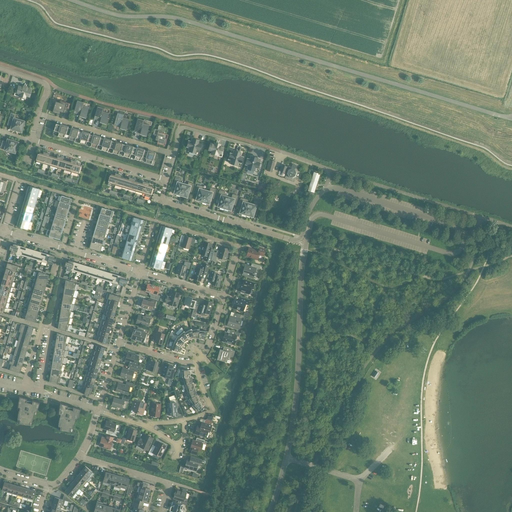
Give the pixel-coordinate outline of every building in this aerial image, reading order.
[(27,83),(25,83),(24,86),(23,86),(23,87),(18,86),(17,90),(15,90),(14,95),(24,98),(25,95),(29,96),(31,90),(27,89),(27,87),(26,87),(27,83)] [(53,107),(52,111),(52,112),(57,113),(57,112),(60,113),(60,112),(68,114),(69,108),(68,108),(69,104),(60,101),(60,102),(55,101),(54,107),(53,107)] [(76,107),(74,113),(82,115),(81,117),(85,118),(89,107),(82,105),(83,103),(78,102),(76,107)] [(96,113),(94,119),(102,121),(101,123),(105,124),(108,116),(109,113),(102,111),(103,109),(98,108),(96,113)] [(14,130),(15,130),(17,130),(16,131),(17,131),(17,130),(21,132),(22,128),(22,127),(22,126),(23,126),(23,125),(24,121),(20,120),(18,120),(18,119),(17,119),(17,120),(16,119),(17,114),(11,112),(7,125),(11,126),(11,129),(14,130)] [(123,115),(118,114),(116,119),(114,125),(122,127),(121,129),(126,130),(129,119),(123,117),(123,115)] [(137,125),(136,125),(135,131),(142,133),(141,135),(146,136),(149,125),(143,123),(143,121),(138,120),(137,125)] [(64,138),(65,134),(67,127),(61,125),(56,124),(54,131),(59,132),(58,136),(64,138)] [(75,141),(76,138),(78,131),(78,130),(72,128),(72,129),(67,127),(65,134),(70,136),(69,140),(75,141)] [(155,129),(152,139),(157,141),(157,142),(160,143),(159,144),(160,144),(164,145),(165,144),(166,140),(167,138),(168,135),(163,133),(164,132),(155,129)] [(83,132),(78,131),(76,138),(81,139),(79,143),(85,145),(87,141),(86,141),(88,134),(89,134),(89,133),(83,132)] [(94,136),(89,134),(88,134),(86,141),(87,141),(92,143),(90,147),(96,148),(97,145),(97,144),(99,138),(100,137),(94,135),(94,136)] [(104,139),(99,138),(97,144),(97,145),(102,146),(101,150),(107,152),(108,148),(110,141),(111,140),(105,139),(104,139)] [(188,141),(186,147),(190,148),(189,151),(195,153),(196,149),(199,150),(201,145),(197,144),(199,140),(192,138),(191,142),(188,141)] [(16,146),(17,143),(14,141),(13,141),(11,141),(12,140),(11,140),(11,141),(7,139),(7,142),(2,140),(0,147),(5,149),(4,150),(8,151),(10,151),(10,152),(11,152),(14,153),(15,149),(16,149),(16,148),(16,147),(17,147),(17,146),(16,146)] [(212,151),(211,154),(221,157),(223,150),(222,150),(223,147),(218,146),(219,144),(218,144),(219,141),(217,140),(216,143),(215,143),(214,145),(210,143),(208,150),(212,151)] [(118,155),(119,151),(121,144),(122,143),(116,142),(115,142),(110,141),(108,148),(113,149),(112,153),(118,155)] [(126,145),(121,144),(119,151),(124,152),(123,156),(129,158),(130,154),(132,147),(133,147),(127,145),(126,145)] [(137,148),(132,147),(130,154),(135,155),(134,159),(140,161),(141,157),(143,150),(144,150),(138,148),(137,148)] [(148,151),(143,150),(141,157),(146,158),(145,162),(151,164),(154,153),(148,151)] [(229,153),(228,159),(231,160),(230,163),(236,165),(238,161),(241,162),(242,157),(239,156),(240,152),(234,151),(233,154),(229,153)] [(43,164),(47,153),(43,152),(42,153),(39,152),(38,154),(38,155),(36,159),(37,160),(36,162),(43,164)] [(47,153),(43,164),(50,166),(53,157),(49,156),(50,154),(47,153)] [(53,157),(50,166),(57,168),(60,157),(57,156),(56,158),(53,157)] [(246,164),(245,168),(254,171),(255,167),(259,168),(260,163),(257,162),(258,158),(257,157),(253,156),(252,156),(251,160),(247,159),(246,164)] [(64,170),(67,161),(63,160),(64,158),(60,157),(57,168),(64,170)] [(67,161),(64,170),(71,172),(74,161),(70,160),(71,160),(70,162),(67,161)] [(272,172),(275,161),(270,160),(267,171),(272,172)] [(74,161),(71,172),(78,174),(81,165),(77,164),(77,162),(78,162),(74,161)] [(287,167),(283,165),(281,172),(285,173),(286,171),(287,171),(287,173),(287,174),(289,177),(293,178),(297,176),(297,177),(299,173),(298,173),(297,169),(296,169),(297,166),(293,164),(292,167),(289,166),(288,170),(286,169),(287,167)] [(308,191),(308,193),(311,194),(311,192),(314,192),(315,189),(320,174),(318,174),(314,172),(309,188),(308,191)] [(112,184),(115,185),(118,174),(115,173),(114,175),(110,174),(107,185),(112,186),(112,184)] [(122,187),(124,178),(121,177),(122,176),(122,175),(118,174),(115,185),(122,187)] [(129,189),(132,178),(128,177),(128,178),(128,179),(124,178),(122,187),(129,189)] [(176,195),(180,196),(184,184),(180,183),(181,179),(175,177),(172,187),(176,188),(174,193),(176,194),(176,195)] [(136,191),(138,182),(135,181),(135,180),(135,179),(132,178),(129,189),(136,191)] [(143,193),(146,182),(142,181),(142,182),(142,183),(138,182),(136,191),(143,193)] [(149,183),(146,182),(143,193),(145,194),(145,196),(149,197),(150,193),(151,194),(151,193),(152,189),(152,188),(152,186),(149,185),(149,184),(149,183)] [(187,185),(184,184),(180,196),(184,197),(185,196),(187,197),(188,191),(191,192),(194,184),(188,182),(187,185)] [(197,201),(202,202),(205,191),(202,190),(203,186),(197,185),(194,193),(198,194),(196,200),(198,200),(197,201)] [(30,186),(28,195),(37,198),(40,190),(37,189),(30,186)] [(209,192),(205,191),(202,202),(206,204),(207,203),(208,203),(210,198),(213,199),(216,189),(210,187),(209,192)] [(219,208),(224,209),(227,197),(224,196),(225,192),(219,190),(216,200),(219,201),(218,206),(220,207),(219,208)] [(231,198),(227,197),(224,209),(228,210),(229,209),(230,210),(232,204),(235,205),(238,196),(232,194),(231,198)] [(37,198),(28,195),(25,203),(35,206),(37,198)] [(61,196),(59,202),(69,205),(71,199),(61,196)] [(241,214),(246,216),(249,204),(246,203),(247,199),(241,198),(238,206),(241,207),(240,213),(242,213),(241,214)] [(253,205),(249,204),(246,216),(250,217),(250,216),(252,217),(254,211),(257,212),(260,202),(254,200),(253,205)] [(57,207),(68,210),(69,205),(59,202),(57,207)] [(23,211),(33,214),(35,206),(25,203),(23,211)] [(56,213),(66,216),(68,210),(57,207),(56,213)] [(101,208),(100,214),(110,217),(112,217),(114,211),(101,208)] [(23,211),(20,219),(30,222),(32,214),(23,211)] [(54,219),(64,222),(66,216),(56,213),(54,219)] [(98,219),(108,222),(110,217),(100,214),(98,219)] [(133,218),(130,225),(140,228),(143,220),(135,218),(133,218)] [(28,229),(30,222),(20,219),(18,227),(25,229),(25,228),(28,229)] [(52,225),(63,228),(64,222),(54,219),(52,225)] [(108,222),(98,219),(96,225),(106,228),(108,222)] [(51,230),(61,233),(63,228),(52,225),(51,230)] [(106,228),(96,225),(94,231),(105,234),(106,228)] [(140,228),(130,225),(128,233),(138,236),(140,228)] [(163,226),(160,234),(170,237),(172,229),(170,229),(170,228),(163,226)] [(59,239),(61,233),(51,230),(49,236),(59,239)] [(105,234),(94,231),(93,237),(103,240),(105,234)] [(138,236),(128,233),(126,241),(135,244),(138,236)] [(158,242),(168,245),(170,237),(160,234),(158,242)] [(192,238),(184,236),(182,242),(179,241),(177,248),(183,250),(183,247),(189,249),(192,238)] [(103,240),(93,237),(91,242),(101,245),(103,240)] [(135,244),(126,241),(123,249),(133,252),(135,244)] [(100,251),(101,245),(91,242),(89,248),(100,251)] [(155,250),(165,253),(168,245),(158,242),(155,250)] [(212,244),(203,242),(200,254),(205,256),(204,260),(210,262),(214,249),(210,248),(212,244)] [(10,254),(15,256),(18,245),(13,244),(12,246),(10,245),(9,250),(11,250),(10,254)] [(21,255),(23,247),(18,245),(15,256),(16,254),(21,255)] [(229,249),(221,247),(220,251),(218,251),(217,252),(216,253),(213,252),(211,260),(215,262),(217,257),(225,260),(227,253),(228,253),(229,251),(228,250),(229,249)] [(247,254),(246,256),(250,257),(250,258),(253,259),(254,259),(257,259),(259,255),(260,255),(263,256),(265,249),(259,248),(258,251),(248,248),(248,251),(247,251),(246,252),(246,253),(247,254)] [(130,261),(133,252),(123,249),(121,257),(123,258),(130,261)] [(153,258),(163,261),(165,253),(155,250),(153,258)] [(55,256),(49,255),(47,263),(52,265),(53,263),(55,263),(56,259),(54,258),(55,256)] [(161,269),(163,261),(153,258),(151,267),(158,269),(158,268),(161,269)] [(70,272),(73,262),(68,260),(68,262),(65,262),(64,266),(66,267),(65,271),(70,272)] [(174,273),(180,275),(183,276),(185,268),(189,269),(191,263),(185,261),(183,265),(178,264),(176,273),(174,273)] [(76,272),(79,263),(73,262),(70,272),(71,272),(71,270),(76,272)] [(7,263),(5,268),(16,271),(17,266),(7,263)] [(196,267),(192,279),(200,281),(203,274),(206,275),(209,265),(203,263),(201,269),(196,267)] [(245,265),(242,275),(253,278),(255,271),(258,272),(260,266),(252,263),(251,266),(245,265)] [(16,271),(5,268),(4,273),(14,277),(16,271)] [(217,273),(211,271),(209,280),(212,281),(211,284),(218,286),(221,276),(217,275),(217,273)] [(36,272),(35,277),(47,281),(48,278),(47,278),(48,275),(36,272)] [(14,277),(4,273),(2,279),(13,282),(14,277)] [(125,277),(120,276),(118,284),(123,286),(123,284),(126,284),(127,280),(125,279),(125,277)] [(47,281),(35,277),(33,282),(46,286),(47,281)] [(13,282),(2,279),(1,284),(11,287),(13,282)] [(65,280),(64,287),(75,290),(74,290),(76,283),(65,280)] [(240,283),(237,290),(241,291),(240,292),(241,293),(243,294),(244,293),(244,292),(249,294),(251,287),(253,287),(254,283),(245,280),(245,283),(244,284),(240,283)] [(46,286),(33,282),(32,287),(44,291),(46,286)] [(11,287),(1,284),(0,286),(0,289),(10,292),(11,287)] [(150,298),(158,300),(159,300),(158,300),(159,296),(156,295),(159,287),(151,285),(151,284),(149,284),(148,284),(147,284),(145,291),(150,293),(149,294),(150,295),(151,295),(150,298)] [(44,291),(32,287),(30,292),(43,296),(44,291)] [(75,290),(64,287),(63,294),(73,297),(74,297),(73,297),(75,290)] [(10,292),(0,289),(0,294),(8,297),(10,292)] [(178,302),(178,301),(180,294),(179,293),(176,292),(170,291),(169,296),(166,295),(164,302),(167,303),(167,304),(169,304),(170,305),(173,306),(174,306),(176,306),(177,305),(178,304),(178,302)] [(43,296),(30,292),(29,298),(41,301),(43,296)] [(107,293),(106,298),(118,302),(120,296),(107,293)] [(8,297),(0,294),(0,300),(7,302),(8,297)] [(73,297),(63,294),(62,301),(72,304),(73,297)] [(198,306),(195,305),(196,301),(191,300),(192,297),(186,295),(183,304),(189,306),(189,307),(194,308),(191,317),(194,317),(198,306)] [(233,303),(233,304),(232,308),(243,312),(243,311),(242,311),(244,308),(246,308),(247,308),(249,300),(240,297),(239,301),(234,299),(234,300),(233,301),(233,302),(233,303)] [(41,301),(29,298),(27,303),(40,307),(41,301)] [(118,302),(106,298),(108,299),(106,304),(117,307),(118,302)] [(143,299),(141,307),(151,310),(152,306),(154,307),(156,300),(150,298),(149,301),(143,299)] [(72,304),(62,301),(61,308),(71,311),(70,311),(72,304)] [(200,304),(197,313),(203,315),(204,312),(209,314),(212,303),(214,304),(204,301),(203,305),(202,305),(202,306),(200,305),(200,304)] [(40,307),(27,303),(26,308),(38,312),(40,307)] [(117,307),(106,304),(105,309),(115,312),(117,307)] [(38,312),(26,308),(27,309),(26,314),(36,317),(38,312)] [(71,311),(61,308),(60,315),(70,318),(69,317),(71,311)] [(115,312),(105,309),(103,314),(113,317),(115,312)] [(35,322),(36,317),(26,314),(23,313),(22,318),(35,322)] [(241,320),(243,321),(244,316),(236,313),(235,317),(230,316),(227,326),(238,329),(239,328),(240,326),(239,326),(241,320)] [(103,314),(101,319),(112,322),(113,317),(103,314)] [(138,315),(136,323),(148,327),(148,325),(149,325),(150,321),(150,320),(150,319),(151,319),(152,316),(146,314),(145,317),(138,315)] [(70,318),(60,315),(59,322),(69,325),(68,324),(70,318)] [(112,322),(101,319),(100,325),(110,328),(112,322)] [(67,332),(69,325),(59,322),(57,329),(67,332)] [(21,324),(18,332),(31,335),(33,328),(21,324)] [(110,328),(100,325),(98,330),(109,333),(110,328)] [(156,326),(153,335),(157,336),(155,342),(161,344),(164,334),(160,333),(161,328),(156,326)] [(131,338),(138,340),(145,343),(147,334),(145,334),(146,330),(138,327),(137,330),(134,329),(133,332),(134,332),(134,334),(133,334),(131,338)] [(181,327),(175,333),(177,335),(177,336),(178,336),(184,342),(188,340),(188,339),(184,332),(183,330),(181,327)] [(188,339),(193,338),(191,330),(192,330),(191,329),(184,332),(188,339)] [(109,333),(98,330),(97,335),(107,338),(109,333)] [(225,332),(222,341),(226,343),(226,344),(230,345),(230,344),(234,345),(235,339),(235,340),(236,339),(235,339),(236,336),(238,337),(240,333),(229,330),(228,333),(225,332)] [(199,338),(198,338),(198,339),(204,340),(207,331),(199,331),(199,338)] [(31,335),(18,332),(20,332),(18,340),(29,343),(31,335)] [(57,333),(56,340),(66,343),(65,343),(67,336),(57,333)] [(106,343),(107,338),(97,335),(95,340),(106,343)] [(180,347),(181,346),(184,343),(184,342),(178,336),(174,342),(180,347)] [(16,347),(26,350),(29,343),(18,340),(16,347)] [(66,343),(56,340),(54,347),(65,350),(64,350),(66,343)] [(182,347),(181,346),(180,347),(174,342),(173,342),(170,350),(179,352),(182,347)] [(94,344),(92,349),(103,353),(105,347),(94,344)] [(217,359),(225,362),(226,359),(228,360),(228,359),(232,360),(234,351),(231,350),(231,349),(224,346),(223,350),(220,349),(217,359)] [(26,350),(16,347),(14,355),(24,358),(26,350)] [(65,350),(54,347),(53,354),(64,357),(63,357),(65,350)] [(103,353),(92,349),(91,355),(101,358),(103,353)] [(127,353),(124,361),(129,363),(128,366),(140,369),(142,364),(137,362),(138,356),(127,353)] [(64,357),(53,354),(52,361),(63,364),(62,364),(64,357)] [(10,362),(22,365),(24,358),(14,355),(12,362),(10,361),(10,362)] [(91,355),(89,360),(100,363),(101,358),(91,355)] [(151,360),(149,359),(146,369),(151,371),(151,372),(158,374),(160,367),(157,366),(158,362),(152,360),(151,359),(151,360)] [(100,363),(89,360),(88,365),(98,368),(100,363)] [(63,364),(52,361),(51,368),(62,371),(61,371),(63,364)] [(20,373),(22,365),(10,362),(7,369),(20,373)] [(173,366),(164,364),(160,375),(172,379),(175,370),(172,369),(173,366)] [(98,368),(88,365),(86,370),(97,373),(98,368)] [(181,370),(180,370),(180,378),(181,377),(190,377),(190,376),(190,370),(187,370),(186,370),(186,366),(182,366),(181,366),(181,370)] [(122,368),(120,376),(131,380),(134,371),(137,372),(138,369),(130,367),(129,370),(122,368)] [(62,371),(51,368),(50,375),(60,378),(60,377),(62,371)] [(97,373),(86,370),(85,375),(95,378),(97,373)] [(60,378),(50,375),(49,382),(58,385),(60,378)] [(95,378),(85,375),(83,381),(94,384),(95,378)] [(192,383),(192,382),(192,376),(190,376),(190,377),(181,377),(183,385),(192,383)] [(79,380),(78,385),(82,386),(92,389),(94,384),(83,381),(79,380)] [(118,383),(115,391),(127,394),(130,387),(132,387),(133,384),(126,382),(125,385),(118,383)] [(186,392),(195,389),(193,382),(192,382),(192,383),(183,385),(186,392)] [(90,394),(92,389),(82,386),(80,391),(84,392),(83,394),(88,396),(88,394),(90,394)] [(186,392),(185,392),(188,399),(197,394),(195,389),(186,392)] [(199,400),(199,401),(200,400),(197,394),(188,399),(187,399),(192,405),(192,406),(199,400)] [(19,396),(18,399),(17,410),(18,410),(16,422),(31,425),(34,414),(36,414),(39,402),(32,400),(32,401),(26,400),(27,399),(19,396)] [(111,405),(121,408),(124,401),(127,402),(128,399),(122,397),(121,400),(113,397),(111,405)] [(168,403),(169,416),(177,416),(176,407),(179,406),(182,415),(176,398),(170,401),(170,403),(168,403)] [(135,409),(134,412),(143,415),(146,403),(137,401),(133,400),(131,408),(135,409)] [(203,406),(199,401),(199,400),(192,406),(192,405),(190,406),(196,412),(203,406)] [(159,411),(160,412),(160,408),(159,408),(160,404),(152,403),(152,401),(149,401),(148,408),(151,408),(151,410),(151,416),(153,416),(153,417),(154,417),(155,417),(156,417),(156,416),(159,416),(159,411)] [(68,405),(60,403),(58,416),(59,417),(57,429),(71,431),(75,420),(76,421),(80,409),(73,407),(72,408),(67,407),(68,405)] [(210,425),(212,421),(213,417),(211,417),(208,416),(207,419),(205,420),(204,423),(201,422),(200,427),(197,426),(196,427),(195,429),(196,430),(194,434),(195,434),(196,435),(198,435),(206,437),(208,431),(210,432),(212,425),(210,425)] [(104,429),(108,430),(109,431),(108,434),(117,437),(119,432),(116,431),(116,429),(116,428),(115,427),(116,425),(112,423),(110,422),(109,423),(106,422),(104,429)] [(129,428),(126,438),(133,441),(136,430),(129,428)] [(153,438),(144,434),(142,439),(139,438),(137,444),(135,448),(142,451),(143,448),(147,450),(149,446),(150,446),(151,442),(153,438)] [(109,449),(110,449),(110,446),(111,447),(113,446),(113,444),(113,443),(111,443),(112,440),(113,437),(106,435),(105,438),(101,437),(99,446),(103,447),(104,448),(105,449),(106,448),(109,449)] [(192,440),(190,448),(192,449),(191,453),(196,455),(197,450),(200,451),(202,444),(203,444),(204,440),(198,438),(197,441),(196,441),(192,440)] [(166,446),(158,442),(156,447),(152,445),(148,454),(152,456),(154,453),(160,457),(162,452),(163,452),(164,449),(166,446)] [(184,468),(195,471),(198,463),(200,464),(201,460),(192,457),(191,460),(190,461),(187,460),(184,468)] [(85,466),(82,470),(89,477),(91,478),(95,474),(93,472),(92,471),(90,470),(85,466)] [(78,475),(86,481),(89,477),(82,470),(78,475)] [(109,483),(111,474),(106,472),(102,484),(103,482),(109,483)] [(111,474),(109,483),(114,485),(114,487),(117,476),(111,474)] [(78,475),(75,479),(83,486),(85,487),(89,483),(87,482),(86,481),(78,475)] [(117,476),(114,487),(119,489),(120,489),(123,477),(117,476)] [(123,477),(120,489),(120,487),(126,489),(125,490),(126,491),(129,479),(123,477)] [(71,483),(79,489),(80,490),(83,486),(75,479),(71,483)] [(149,495),(149,494),(149,493),(149,492),(150,489),(144,487),(145,484),(136,481),(134,487),(137,488),(136,492),(149,495)] [(68,487),(76,493),(79,489),(71,483),(68,487)] [(76,493),(68,487),(64,491),(72,498),(76,493)] [(186,505),(187,499),(184,498),(186,493),(176,490),(173,498),(178,499),(178,502),(186,505)] [(149,495),(136,492),(133,501),(139,503),(140,500),(146,501),(147,498),(148,498),(148,497),(149,496),(149,495)] [(55,497),(53,502),(63,506),(65,500),(55,497)] [(93,511),(100,511),(103,503),(97,501),(93,511)] [(182,511),(181,509),(182,505),(173,502),(172,503),(173,505),(171,506),(171,507),(170,507),(169,510),(174,511),(182,511)] [(103,503),(100,511),(106,511),(108,506),(102,505),(103,503)] [(142,511),(144,510),(138,508),(139,505),(133,503),(131,508),(134,509),(132,511),(142,511)]
